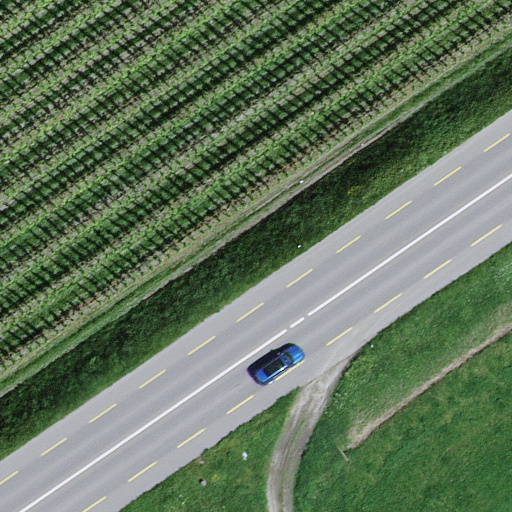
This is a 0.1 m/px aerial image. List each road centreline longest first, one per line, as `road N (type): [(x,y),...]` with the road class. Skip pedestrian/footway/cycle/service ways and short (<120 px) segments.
road 1 (primary): [(511,174),(19,511)]
road 2 (track): [(315,309),(333,356),(286,465),(283,511)]
